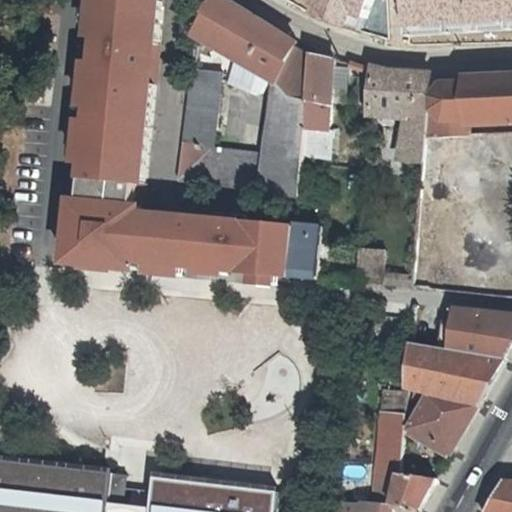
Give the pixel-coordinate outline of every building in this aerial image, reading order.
[(146,1),(139,0),(102,0),(100,37),(97,64),(94,106),(92,123),(89,164),(85,202),(78,201),(73,257),(142,263),(156,264),(170,266),(176,213),(145,211),(145,206),(137,205),(139,182),(147,183),(156,85),(149,85),(152,45),(160,46),(164,2),(146,1)] [(102,0),(95,0),(91,37),(100,37),(102,0)] [(209,40),(282,81),(298,42),(228,0),(202,0),(198,33),(209,40)] [(363,0),(287,0),(309,6),(306,14),(341,25),(344,14),(358,18),(363,0)] [(511,0),(396,0),(398,32),(511,25),(511,0)] [(209,40),(198,33),(196,53),(208,55),(209,40)] [(160,46),(152,45),(149,85),(156,85),(160,46)] [(310,100),(306,155),(331,158),(337,60),(314,55),(310,100)] [(97,64),(89,63),(86,106),(94,106),(97,64)] [(271,155),(217,149),(225,73),(194,68),(181,180),(303,197),(306,155),(310,100),(281,91),(271,155)] [(433,74),(376,68),(371,112),(406,116),(401,163),(423,165),(426,140),(430,106),(431,100),(433,74)] [(511,74),(467,77),(467,81),(446,82),(431,100),(430,106),(447,123),(468,123),(468,127),(511,124),(511,74)] [(30,80),(28,105),(41,106),(44,82),(30,80)] [(469,138),(469,135),(468,127),(468,123),(447,123),(430,106),(426,140),(445,139),(469,138)] [(92,123),(84,122),(81,163),(89,164),(92,123)] [(147,183),(139,182),(137,205),(145,206),(147,183)] [(324,229),(176,213),(170,266),(189,268),(203,269),(234,272),(262,275),(284,278),(318,282),(324,229)] [(388,251),(359,250),(358,278),(387,279),(388,251)] [(142,263),(73,257),(72,267),(141,273),(142,263)] [(170,266),(156,264),(155,274),(169,275),(170,266)] [(189,268),(170,266),(169,275),(188,277),(189,268)] [(284,278),(262,275),(261,283),(283,285),(284,278)] [(459,309),(449,308),(445,348),(453,350),(459,309)] [(511,314),(459,309),(453,350),(510,360),(511,355),(511,314)] [(510,360),(453,350),(445,348),(413,343),(410,390),(431,395),(483,406),(510,360)] [(385,393),(376,502),(396,504),(396,511),(422,511),(441,478),(404,474),(410,395),(385,393)] [(431,395),(413,429),(456,453),(483,406),(431,395)] [(282,511),(285,497),(160,481),(158,492),(142,491),(131,490),(118,489),(119,474),(76,469),(3,460),(0,465),(0,506),(55,511),(56,511),(282,511)] [(133,475),(119,474),(118,489),(131,490),(133,475)] [(511,511),(511,480),(507,480),(488,511),(511,511)] [(396,511),(396,504),(376,502),(367,501),(338,499),(337,511),(396,511)]
